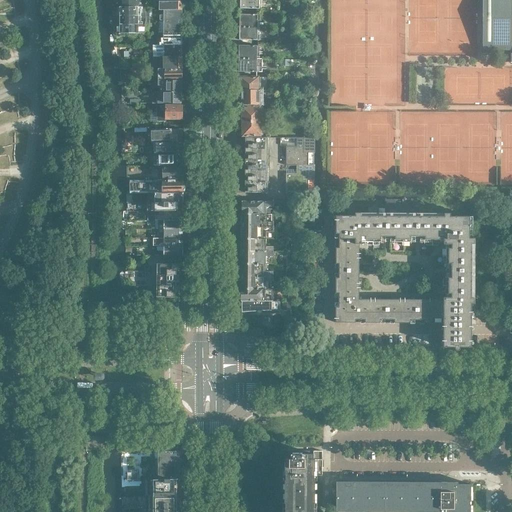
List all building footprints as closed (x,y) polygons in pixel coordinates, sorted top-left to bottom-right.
[(258,3),(258,0),(239,0),(239,1),(240,3),(240,9),(260,9),(260,3),(258,3)] [(511,0),(482,0),(482,54),(508,54),(508,60),(510,63),(511,62),(511,0)] [(182,10),(182,1),(159,2),(159,10),(164,10),(182,10)] [(141,16),(141,9),(143,9),(143,7),(120,7),(120,16),(141,16)] [(182,21),(182,10),(164,10),(164,22),(182,21)] [(258,28),(258,21),(260,21),(260,15),(240,15),(240,20),(239,22),(239,24),(240,26),(240,27),(258,28)] [(141,22),(141,16),(120,16),(120,24),(143,24),(143,22),(141,22)] [(182,33),(182,21),(164,22),(164,33),(182,33)] [(143,27),(143,24),(120,24),(120,33),(150,33),(150,27),(150,24),(146,24),(146,25),(145,25),(145,30),(138,30),(138,27),(143,27)] [(257,35),(258,28),(240,27),(240,29),(239,30),(239,33),(240,34),(239,40),(259,40),(259,35),(257,35)] [(182,33),(164,33),(158,33),(158,45),(182,45),(182,33)] [(182,58),(182,45),(158,45),(158,58),(182,58)] [(257,59),(257,52),(259,52),(259,46),(239,46),(239,52),(238,53),(238,56),(239,57),(239,59),(257,59)] [(182,69),(182,58),(158,58),(158,69),(182,69)] [(257,66),(257,59),(239,59),(239,60),(238,62),(238,64),(239,66),(239,72),(259,72),(259,66),(257,66)] [(182,80),(182,69),(158,69),(158,81),(181,80),(182,80)] [(260,84),(260,77),(240,78),(241,84),(239,84),(239,91),(258,90),(258,84),(260,84)] [(182,87),(181,86),(181,80),(158,81),(158,86),(162,86),(162,93),(181,92),(181,91),(182,90),(182,87)] [(260,103),(260,96),(258,97),(258,90),(239,91),(239,97),(241,97),(241,104),(260,103)] [(182,98),(182,95),(181,94),(181,92),(162,93),(162,99),(158,99),(158,104),(181,104),(181,99),(182,98)] [(158,104),(156,104),(156,128),(182,127),(181,104),(158,104)] [(262,118),(261,106),(241,106),(242,112),(240,114),(240,122),(263,121),(263,118),(262,118)] [(262,136),(262,124),(263,124),(263,121),(240,122),(240,130),(242,132),(242,137),(245,137),(261,136),(262,136)] [(182,141),(182,129),(158,130),(158,142),(182,141)] [(268,149),(268,138),(261,138),(261,136),(245,137),(245,138),(245,145),(248,145),(248,148),(245,148),(245,149),(268,149)] [(315,153),(315,138),(286,138),(286,139),(297,139),(297,147),(286,147),(286,166),(296,166),(296,165),(308,165),(308,153),(315,153)] [(182,153),(182,141),(158,142),(158,154),(163,153),(182,153)] [(268,160),(268,149),(245,149),(245,155),(248,155),(248,159),(245,159),(245,160),(268,160)] [(183,166),(182,153),(163,153),(163,159),(158,159),(159,167),(183,166)] [(268,171),(268,160),(245,160),(245,166),(248,166),(248,170),(245,170),(245,171),(268,171)] [(314,180),(314,165),(308,165),(296,165),(296,166),(296,174),(286,174),(286,193),(300,193),(310,193),(310,192),(308,192),(308,180),(314,180)] [(183,180),(183,167),(183,166),(159,167),(159,174),(163,174),(163,180),(183,180)] [(268,181),(268,171),(245,171),(245,177),(248,177),(248,181),(245,181),(268,181)] [(183,180),(163,180),(131,180),(131,194),(158,193),(183,193),(183,180)] [(267,193),(268,181),(245,181),(245,188),(248,188),(248,191),(245,191),(245,193),(267,193)] [(183,202),(183,194),(183,193),(158,193),(158,198),(151,198),(151,202),(156,202),(183,202)] [(269,214),(269,207),(273,207),(273,201),(242,201),(242,214),(263,214),(269,214)] [(183,211),(183,202),(156,202),(156,204),(158,204),(158,211),(183,211)] [(183,220),(183,211),(158,211),(158,215),(147,215),(147,220),(156,220),(183,220)] [(459,349),(460,348),(460,347),(471,347),(471,304),(475,304),(475,298),(472,298),(472,244),(475,244),(475,238),(469,238),(469,217),(450,217),(450,214),(444,214),(444,217),(361,216),(361,213),(355,213),(355,216),(336,216),(336,323),(432,323),(432,319),(437,319),(443,319),(443,347),(455,347),(455,348),(455,349),(456,349),(456,350),(457,350),(458,350),(459,350),(459,349)] [(263,222),(263,214),(242,214),(242,227),(273,227),(273,222),(263,222)] [(183,229),(183,220),(156,220),(156,222),(158,222),(158,225),(164,225),(164,228),(183,229)] [(268,239),(268,232),(273,232),(273,227),(242,227),(241,239),(263,239),(268,239)] [(183,237),(183,229),(164,228),(164,232),(159,232),(159,235),(156,235),(156,237),(183,237)] [(183,246),(183,237),(156,237),(156,240),(159,240),(159,242),(164,242),(164,246),(183,246)] [(287,252),(287,239),(273,239),(273,246),(263,246),(263,239),(241,239),(241,251),(273,252),(287,252)] [(183,255),(183,248),(183,246),(164,246),(164,250),(159,250),(159,252),(156,252),(156,255),(183,255)] [(263,264),(263,257),(273,257),(273,252),(241,251),(241,264),(263,264)] [(179,271),(179,264),(158,264),(157,264),(157,275),(179,275),(176,275),(176,271),(179,271)] [(263,271),(263,264),(241,264),(241,276),(273,276),(273,271),(263,271)] [(179,282),(179,275),(157,275),(157,286),(179,286),(176,286),(176,282),(179,282)] [(267,289),(267,281),(273,281),(273,276),(241,276),(241,289),(267,289)] [(44,279),(16,279),(16,291),(44,291),(44,279)] [(179,293),(179,286),(157,286),(156,297),(158,297),(179,298),(179,296),(176,296),(176,293),(179,293)] [(267,296),(267,289),(241,289),(241,302),(242,302),(242,301),(271,301),(272,301),(272,296),(267,296)] [(271,311),(271,301),(242,301),(242,302),(242,312),(271,311)] [(23,302),(19,305),(19,309),(23,311),(23,316),(27,319),(31,316),(35,318),(39,316),(43,318),(47,316),(47,311),(51,309),(51,304),(47,302),(43,304),(39,302),(35,304),(31,302),(27,304),(23,302)] [(129,302),(125,304),(125,309),(121,311),(121,316),(125,318),(129,316),(129,311),(132,309),(137,311),(137,316),(140,318),(145,316),(145,311),(149,309),(153,311),(153,316),(157,318),(161,316),(165,318),(169,316),(169,311),(165,309),(165,304),(161,302),(157,304),(153,302),(149,304),(145,302),(141,304),(137,302),(133,304),(129,302)] [(74,304),(52,303),(52,315),(73,316),(74,304)] [(46,451),(51,448),(51,444),(46,442),(46,437),(42,434),(38,437),(34,435),(31,437),(27,435),(22,438),(23,442),(18,444),(18,449),(23,451),(27,449),(31,451),(35,449),(39,451),(43,449),(46,451)] [(124,444),(124,449),(128,451),(132,449),(136,451),(141,449),(145,451),(149,449),(153,451),(157,449),(160,451),(164,449),(165,444),(169,442),(169,437),(165,435),(161,437),(157,435),(153,437),(153,442),(148,444),(145,442),(145,437),(140,435),(137,437),(136,442),(132,444),(128,442),(129,437),(125,435),(121,437),(121,442),(124,444)] [(181,465),(181,451),(158,451),(158,457),(162,457),(162,465),(181,465)] [(314,511),(315,482),(315,476),(322,476),(323,451),(313,451),(313,454),(302,454),(302,453),(292,453),(292,457),(288,457),(288,459),(285,459),(284,511),(314,511)] [(181,465),(162,465),(154,465),(155,479),(156,479),(181,479),(181,465)] [(181,495),(181,479),(156,479),(156,487),(158,487),(158,495),(181,495)] [(470,511),(471,484),(463,484),(463,482),(457,482),(457,485),(447,485),(447,482),(336,482),(336,511),(380,511),(470,511)] [(181,495),(158,495),(156,495),(156,504),(147,504),(147,510),(153,510),(153,509),(156,509),(181,509),(181,495)]
